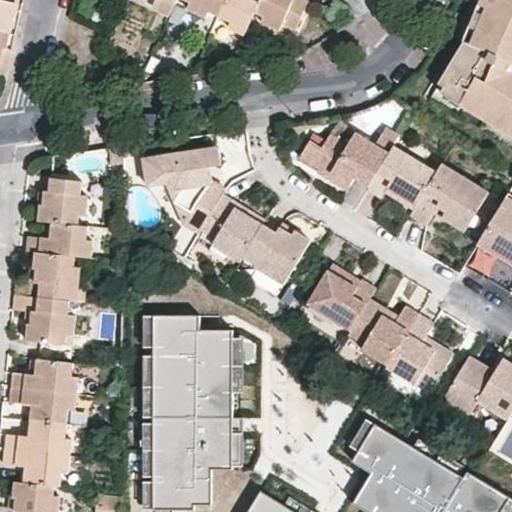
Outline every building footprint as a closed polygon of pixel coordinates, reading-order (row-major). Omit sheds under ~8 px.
[(0,0),(0,26),(11,29),(15,13),(12,12),(14,0),(0,0)] [(162,0),(159,8),(171,13),(177,0),(162,0)] [(190,0),(193,1),(191,7),(209,15),(212,9),(220,14),(225,0),(190,0)] [(256,9),(260,0),(225,0),(220,14),(235,20),(233,25),(246,31),(256,9)] [(260,0),(256,9),(266,13),(264,19),(283,27),(286,21),(297,26),(309,0),(260,0)] [(511,0),(482,0),(479,8),(486,10),(471,46),(464,44),(439,87),(445,90),(441,96),(461,108),(469,94),(491,107),(488,111),(511,124),(505,134),(511,137),(511,0)] [(471,46),(486,10),(479,8),(479,7),(464,43),(464,44),(471,46)] [(11,29),(0,26),(0,73),(6,74),(6,73),(7,67),(10,59),(2,57),(5,44),(8,44),(11,29)] [(511,124),(488,111),(491,107),(469,94),(461,108),(505,134),(511,124)] [(374,143),(354,132),(347,143),(330,132),(320,147),(309,140),(299,156),(318,167),(319,165),(350,184),(354,176),(368,185),(391,147),(397,138),(383,129),(374,143)] [(216,196),(220,188),(211,182),(207,160),(217,159),(215,141),(139,153),(143,182),(164,181),(182,219),(196,228),(198,224),(216,196)] [(368,185),(366,190),(380,198),(385,189),(389,185),(397,189),(399,197),(413,207),(434,174),(391,147),(368,185)] [(413,207),(409,213),(425,223),(432,212),(434,208),(437,208),(444,212),(440,218),(453,227),(466,206),(474,210),(485,192),(439,164),(434,174),(413,207)] [(319,165),(318,167),(316,171),(346,189),(350,184),(319,165)] [(43,201),(41,218),(55,220),(80,223),(81,212),(88,212),(90,193),(83,192),(85,177),(53,174),(52,189),(47,188),(46,202),(43,201)] [(385,189),(399,197),(397,189),(389,185),(385,189)] [(46,202),(47,188),(40,188),(39,201),(43,201),(46,202)] [(230,205),(216,196),(198,224),(212,234),(211,236),(239,254),(243,249),(255,228),(228,210),(230,205)] [(500,203),(477,244),(494,255),(500,246),(511,253),(511,263),(511,265),(511,206),(503,201),(500,203)] [(258,222),(230,205),(228,210),(255,228),(258,222)] [(461,231),(474,210),(466,206),(453,227),(461,231)] [(434,208),(432,212),(440,218),(444,212),(437,208),(434,208)] [(280,219),(277,223),(289,231),(291,227),(280,219)] [(77,254),(93,256),(95,239),(89,238),(90,224),(80,223),(55,220),(53,235),(30,233),(28,249),(38,251),(77,254)] [(273,229),(259,220),(258,222),(255,228),(243,249),(257,258),(254,263),(281,280),(307,236),(291,227),(289,231),(277,223),(273,229)] [(511,253),(500,246),(494,255),(511,265),(511,263),(511,253)] [(41,296),(72,299),(74,283),(79,284),(82,265),(76,264),(77,254),(38,251),(37,265),(39,265),(37,279),(43,279),(41,296)] [(354,288),(359,280),(331,264),(327,271),(354,288)] [(371,295),(375,287),(360,278),(359,280),(354,288),(327,271),(307,304),(350,330),(367,302),(371,295)] [(71,314),(72,299),(41,296),(15,293),(14,308),(28,309),(34,309),(33,323),(30,323),(29,337),(68,342),(69,331),(75,332),(77,314),(71,314)] [(400,312),(371,295),(367,302),(395,319),(400,312)] [(387,366),(419,313),(404,304),(400,312),(395,319),(367,302),(350,330),(347,333),(360,341),(357,347),(387,366)] [(434,323),(419,313),(387,366),(386,368),(427,393),(452,351),(438,343),(435,349),(423,342),(426,335),(434,323)] [(156,510),(156,315),(146,315),(145,510),(156,510)] [(156,315),(156,510),(174,510),(173,511),(188,511),(188,510),(197,510),(197,505),(214,505),(214,469),(235,469),(235,433),(242,433),(242,417),(235,417),(235,329),(202,329),(202,315),(156,315)] [(438,343),(426,335),(423,342),(435,349),(438,343)] [(489,367),(469,355),(441,402),(466,418),(473,405),(505,424),(511,412),(511,363),(503,357),(495,370),(493,375),(487,371),(489,367)] [(15,386),(79,392),(81,376),(75,374),(76,362),(39,358),(37,371),(17,369),(15,386)] [(34,418),(70,422),(71,407),(78,407),(79,392),(15,386),(14,401),(35,403),(34,418)] [(466,418),(441,402),(436,410),(461,425),(466,418)] [(9,448),(74,455),(75,437),(69,436),(70,422),(34,418),(32,432),(11,430),(9,448)] [(465,478),(377,423),(353,461),(372,473),(353,503),(367,511),(503,511),(511,499),(468,473),(465,478)] [(56,484),(64,485),(65,469),(73,469),(74,455),(9,448),(7,462),(29,465),(28,481),(56,484)] [(56,484),(28,481),(17,480),(16,496),(19,496),(18,509),(23,510),(22,511),(60,511),(62,494),(55,494),(56,484)] [(248,511),(297,511),(262,490),(248,511)] [(120,510),(122,494),(102,492),(101,502),(106,502),(106,508),(120,510)] [(19,496),(16,496),(12,495),(11,508),(18,509),(19,496)]
